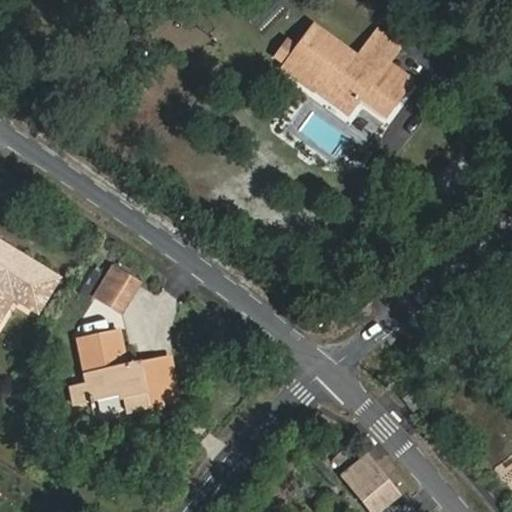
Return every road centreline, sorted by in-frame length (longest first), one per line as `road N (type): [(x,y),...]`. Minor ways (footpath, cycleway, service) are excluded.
road 1 (tertiary): [(333,364),(0,127)]
road 2 (unclassified): [(333,364),(511,229)]
road 3 (tertiary): [(188,511),(333,364)]
road 4 (tertiary): [(460,511),(333,364)]
